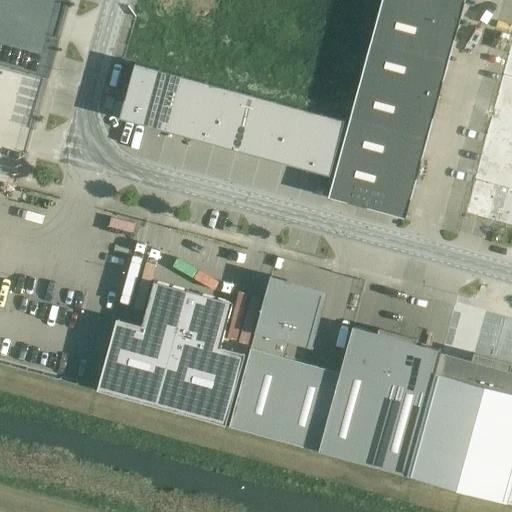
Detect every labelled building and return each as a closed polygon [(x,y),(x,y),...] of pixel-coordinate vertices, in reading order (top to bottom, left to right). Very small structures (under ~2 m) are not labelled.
[(347,115),(369,37),(233,0),(216,0),(210,21),(243,30),(229,83),(347,115)] [(233,0),(369,37),(378,0),(233,0)] [(460,19),(391,0),(382,0),(371,39),(449,61),(460,19)] [(465,0),(391,0),(460,19),(465,0)] [(449,61),(371,39),(362,78),(439,99),(449,61)] [(511,56),(470,213),(511,223),(511,56)] [(120,118),(144,124),(160,68),(135,62),(120,118)] [(160,68),(144,124),(168,131),(183,75),(160,68)] [(168,131),(191,137),(206,81),(183,75),(168,131)] [(439,99),(362,78),(353,115),(428,137),(439,99)] [(214,143),(229,88),(206,81),(191,137),(214,143)] [(252,94),(229,88),(214,143),(237,150),(252,94)] [(260,156),(275,100),(252,94),(237,150),(260,156)] [(283,162),(299,107),(275,100),(260,156),(283,162)] [(322,113),(299,107),(283,162),(306,169),(322,113)] [(346,120),(322,113),(306,169),(331,175),(346,120)] [(342,154),(419,175),(428,137),(353,115),(342,154)] [(406,217),(419,175),(342,154),(342,156),(331,197),(406,217)] [(229,426),(319,451),(340,373),(284,357),(288,342),(313,349),(313,347),(310,346),(324,294),(271,279),(272,276),(271,276),(229,426)] [(118,319),(98,391),(226,425),(246,354),(221,348),(233,302),(154,281),(143,326),(118,319)] [(340,373),(319,451),(363,463),(398,334),(379,329),(377,335),(373,334),(374,332),(353,326),(340,373)] [(418,339),(398,334),(363,463),(407,475),(441,350),(421,345),(420,347),(416,346),(418,339)] [(441,350),(407,475),(458,489),(494,357),(474,352),(472,359),(441,350)] [(511,362),(494,357),(458,489),(509,502),(511,489),(511,370),(511,367),(511,362)]
